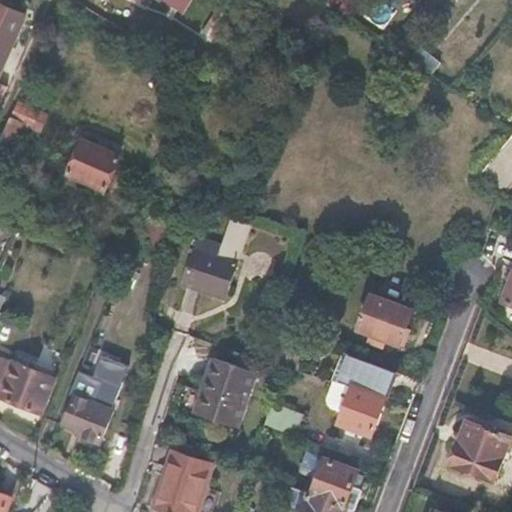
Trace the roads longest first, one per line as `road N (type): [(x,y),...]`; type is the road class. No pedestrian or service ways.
road 1 (residential): [(385,511),(474,276)]
road 2 (residential): [(98,494),(121,506),(178,333)]
